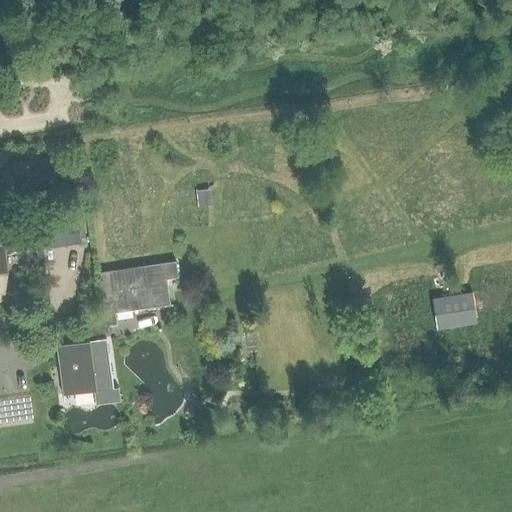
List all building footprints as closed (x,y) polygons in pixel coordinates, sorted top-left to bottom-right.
[(35,221),(39,250),(81,245),(78,216),(35,221)] [(110,291),(99,292),(103,322),(116,320),(115,313),(169,306),(165,279),(177,278),(175,263),(107,272),(110,291)] [(473,292),(432,298),(436,329),(478,324),(473,292)] [(107,339),(56,346),(63,395),(94,391),(96,403),(120,400),(118,388),(113,388),(107,339)] [(228,403),(225,415),(237,418),(241,407),(228,403)] [(207,409),(202,424),(216,429),(222,414),(207,409)]
